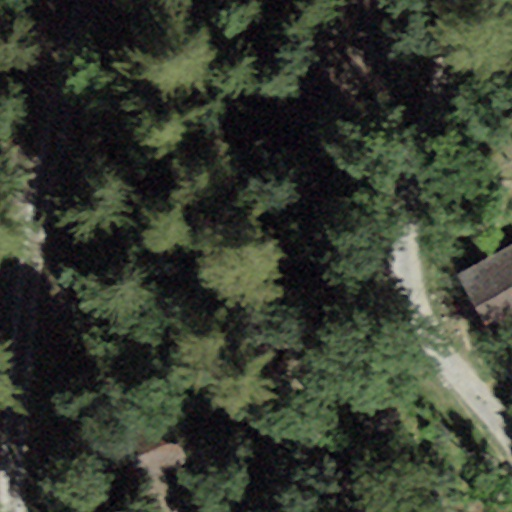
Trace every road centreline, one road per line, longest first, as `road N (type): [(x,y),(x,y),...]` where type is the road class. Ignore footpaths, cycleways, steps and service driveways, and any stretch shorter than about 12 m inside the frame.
road 1 (track): [(2,511),(37,49),(61,0)]
road 2 (track): [(511,469),(371,84),(400,0)]
